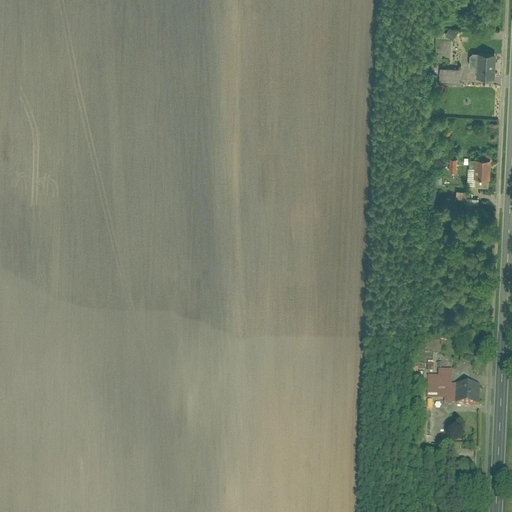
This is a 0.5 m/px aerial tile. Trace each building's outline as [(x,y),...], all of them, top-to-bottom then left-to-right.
[(450,27),(445,35),(453,40),(458,32),(450,27)] [(480,76),(498,77),(500,52),(475,51),(474,70),(481,70),(480,76)] [(463,67),(442,67),(442,80),(463,80),(463,67)] [(478,157),(478,159),(473,159),(473,185),(478,185),(492,186),(492,177),(494,177),(494,158),(478,157)] [(441,370),(441,376),(429,375),(429,398),(447,399),(447,403),(458,403),(459,386),(454,385),(455,370),(441,370)] [(458,405),(483,405),(483,386),(459,386),(458,403),(458,405)]
